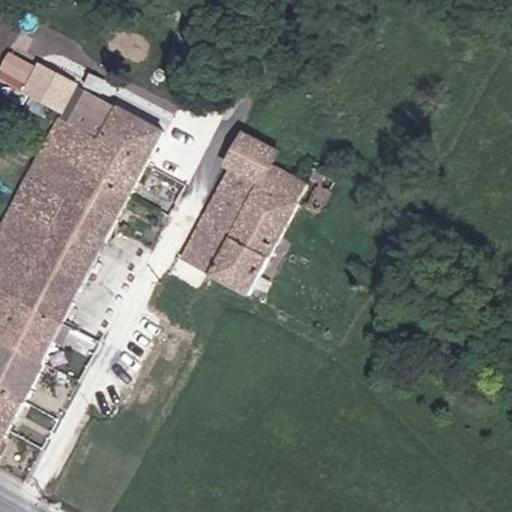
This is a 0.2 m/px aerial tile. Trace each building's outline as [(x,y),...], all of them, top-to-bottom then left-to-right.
[(18,63),(1,94),(67,128),(158,174),(174,143),(18,63)] [(67,128),(50,160),(141,206),(158,174),(67,128)] [(189,269),(249,300),(256,303),(306,213),(325,223),(343,191),(321,179),(313,194),(278,175),(285,158),(250,141),(234,169),(242,175),(189,269)] [(66,216),(121,244),(141,206),(50,160),(29,197),(66,216)] [(29,197),(18,219),(54,238),(66,216),(29,197)] [(38,267),(94,297),(121,244),(66,216),(54,238),(38,267)] [(54,238),(18,219),(2,249),(38,267),(54,238)] [(0,252),(0,298),(72,336),(76,329),(108,345),(115,330),(84,315),(94,297),(38,267),(2,249),(0,252)] [(0,347),(52,374),(72,336),(0,298),(0,347)] [(0,398),(31,414),(52,374),(0,347),(0,398)] [(0,434),(16,443),(31,414),(0,398),(0,434)] [(0,464),(5,467),(16,443),(0,434),(0,464)]
